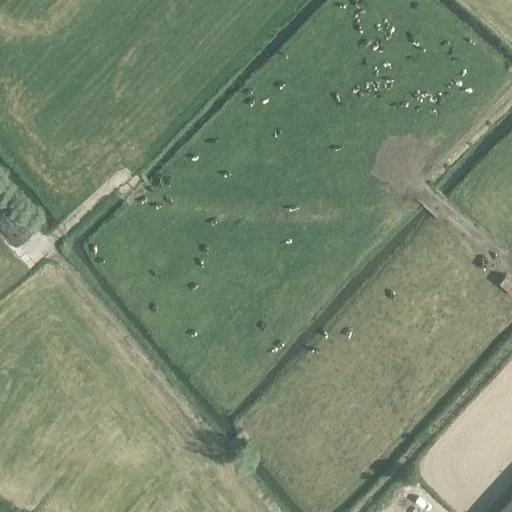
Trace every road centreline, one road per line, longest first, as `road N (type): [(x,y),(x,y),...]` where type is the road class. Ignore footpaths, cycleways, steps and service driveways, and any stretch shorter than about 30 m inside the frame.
road 1 (track): [(275,511),(44,243),(124,173),(145,191)]
road 2 (track): [(511,345),(352,511)]
road 3 (track): [(399,175),(511,262)]
